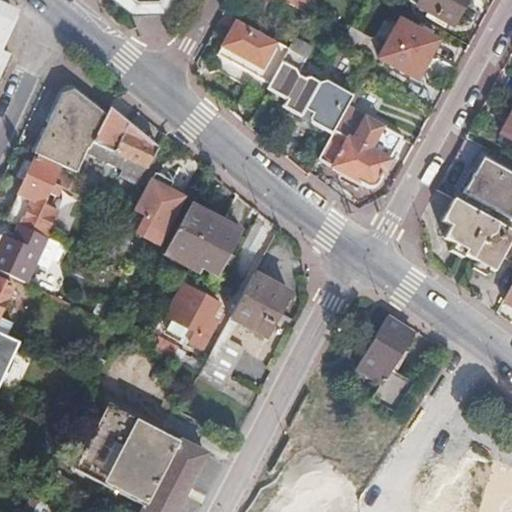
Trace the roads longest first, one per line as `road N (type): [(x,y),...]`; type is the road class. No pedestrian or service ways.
road 1 (residential): [(368,257),(510,0)]
road 2 (residential): [(223,511),(334,301),(368,257)]
road 3 (tertiary): [(149,93),(368,257)]
road 4 (tertiary): [(368,257),(511,364)]
road 5 (unknown): [(375,510),(463,364)]
road 6 (residential): [(0,133),(55,8)]
road 7 (tertiary): [(55,8),(149,93)]
